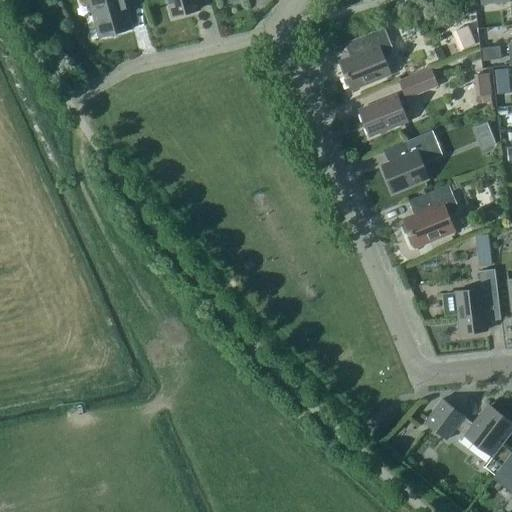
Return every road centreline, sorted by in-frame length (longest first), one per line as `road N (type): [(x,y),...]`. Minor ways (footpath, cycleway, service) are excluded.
road 1 (residential): [(276,29),(417,372),(511,364)]
road 2 (residential): [(67,104),(131,67),(276,29)]
